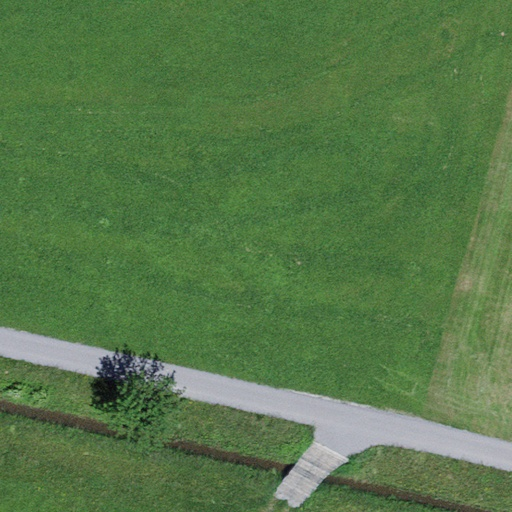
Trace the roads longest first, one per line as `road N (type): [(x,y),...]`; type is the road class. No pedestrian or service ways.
road 1 (track): [(511,449),(0,335)]
road 2 (track): [(356,414),(273,511)]
